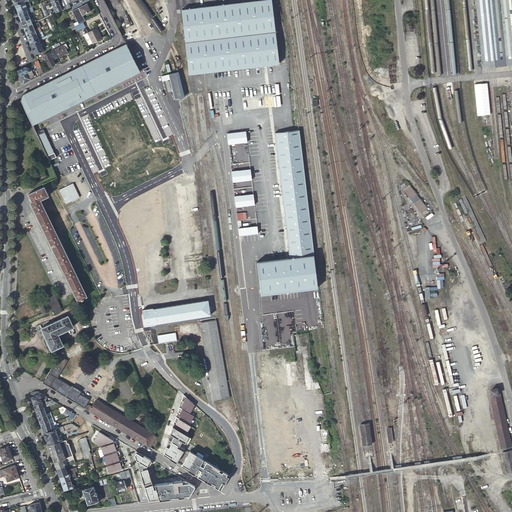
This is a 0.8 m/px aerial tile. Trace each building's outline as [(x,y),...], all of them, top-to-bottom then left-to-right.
[(17,9),(18,12),(29,7),(31,7),(28,0),(27,0),(23,2),(15,5),(17,9)] [(271,0),(260,0),(181,9),(189,75),(279,64),(271,0)] [(511,62),(511,0),(476,0),(483,66),(511,62)] [(82,15),(91,11),(87,3),(88,3),(88,2),(78,7),(82,15)] [(29,7),(18,12),(19,16),(20,17),(30,12),(29,9),(30,9),(29,7)] [(30,12),(20,17),(21,20),(22,21),(32,17),(30,12)] [(32,17),(22,21),(23,25),(24,26),(32,22),(35,21),(34,20),(33,17),(32,17)] [(33,24),(24,28),(26,31),(27,33),(39,28),(41,27),(38,22),(33,24)] [(28,36),(29,38),(41,32),(39,28),(27,33),(28,36)] [(102,39),(99,34),(98,35),(95,29),(88,33),(89,36),(86,38),(90,45),(93,43),(102,39)] [(30,41),(30,42),(43,37),(41,32),(29,38),(30,41)] [(33,49),(35,54),(43,50),(40,41),(48,37),(47,35),(43,37),(30,42),(33,49)] [(126,44),(125,44),(23,94),(21,101),(24,106),(33,127),(141,73),(126,44)] [(63,44),(54,49),(57,57),(67,52),(65,48),(63,44)] [(57,57),(54,49),(43,54),(49,66),(54,64),(52,59),(57,57)] [(28,67),(26,66),(16,70),(18,74),(19,76),(30,71),(31,70),(29,66),(28,67)] [(23,83),(30,79),(30,78),(34,76),(31,70),(30,71),(19,76),(23,83)] [(178,72),(169,74),(175,99),(184,97),(178,72)] [(477,114),(486,113),(483,85),(474,86),(477,114)] [(143,108),(137,96),(131,99),(137,111),(143,108)] [(116,123),(133,115),(126,102),(109,110),(116,123)] [(157,104),(133,115),(116,123),(77,141),(89,164),(169,127),(157,104)] [(318,288),(313,255),(299,130),(294,130),(275,133),(289,258),(256,261),(260,295),(318,288)] [(176,141),(172,133),(167,136),(171,144),(176,141)] [(255,196),(262,195),(256,136),(249,137),(255,196)] [(183,157),(177,143),(165,149),(171,162),(183,157)] [(51,151),(45,153),(57,177),(62,175),(51,151)] [(55,190),(50,180),(43,184),(44,187),(43,187),(46,194),(55,190)] [(60,189),(66,203),(80,197),(74,183),(60,189)] [(421,213),(427,208),(409,184),(402,189),(421,213)] [(46,194),(43,187),(29,194),(32,202),(30,202),(34,211),(53,250),(67,280),(76,299),(92,292),(46,194)] [(142,264),(157,262),(152,212),(137,214),(142,264)] [(46,297),(53,311),(61,307),(55,293),(46,297)] [(213,316),(211,300),(145,311),(148,328),(163,325),(163,324),(213,316)] [(74,326),(69,315),(44,326),(50,338),(46,340),(52,351),(66,344),(61,333),(74,326)] [(229,394),(218,320),(203,322),(214,396),(229,394)] [(269,331),(269,346),(291,346),(291,331),(269,331)] [(488,340),(481,343),(480,339),(472,342),(472,344),(469,345),(478,374),(492,369),(491,366),(495,365),(488,340)] [(84,350),(81,344),(64,352),(67,358),(84,350)] [(272,367),(269,347),(257,349),(260,369),(272,367)] [(45,384),(85,408),(90,399),(80,394),(81,392),(58,378),(68,361),(60,356),(45,384)] [(288,379),(285,362),(279,363),(282,380),(288,379)] [(299,450),(291,385),(262,389),(272,474),(309,469),(307,448),(299,450)] [(492,395),(491,396),(502,449),(511,447),(501,394),(498,395),(497,389),(491,390),(492,395)] [(31,397),(35,410),(44,407),(47,405),(56,402),(52,400),(46,402),(43,403),(42,402),(43,401),(43,400),(45,399),(47,399),(46,396),(40,393),(31,397)] [(176,420),(172,433),(168,447),(167,455),(182,466),(223,489),(232,475),(226,471),(188,448),(191,435),(195,405),(186,399),(176,420)] [(154,437),(155,435),(97,400),(90,411),(148,447),(154,437)] [(237,416),(229,400),(224,403),(231,419),(237,416)] [(35,410),(37,416),(46,413),(48,412),(48,411),(46,411),(44,407),(35,410)] [(37,416),(39,421),(48,418),(46,413),(37,416)] [(41,426),(43,432),(52,430),(50,426),(54,424),(56,424),(55,421),(54,421),(50,423),(41,426)] [(371,444),(368,421),(360,422),(363,445),(371,444)] [(78,427),(71,423),(55,428),(52,430),(43,432),(48,445),(59,441),(64,440),(63,438),(61,438),(60,435),(59,435),(57,435),(57,432),(66,429),(67,432),(78,428),(78,427)] [(328,428),(320,429),(322,443),(327,442),(327,436),(329,436),(328,428)] [(68,433),(67,432),(66,429),(57,432),(57,435),(59,435),(60,435),(61,438),(63,438),(62,435),(68,433)] [(123,471),(124,471),(116,441),(100,432),(93,441),(101,446),(108,476),(123,471)] [(89,450),(90,450),(86,437),(79,439),(83,452),(82,452),(85,459),(91,457),(89,450)] [(75,462),(67,438),(64,440),(59,441),(65,458),(68,465),(75,462)] [(65,458),(59,441),(48,445),(53,462),(65,458)] [(329,442),(319,443),(321,454),(330,452),(329,442)] [(10,452),(8,446),(0,448),(0,453),(1,455),(10,452)] [(511,454),(511,450),(503,452),(508,474),(511,472),(511,454)] [(10,452),(1,455),(3,461),(12,458),(10,452)] [(153,461),(137,452),(135,455),(150,502),(193,496),(198,488),(187,482),(180,482),(179,479),(157,483),(151,468),(153,461)] [(67,465),(68,465),(65,458),(53,462),(56,468),(67,465)] [(0,476),(5,475),(17,471),(15,465),(0,470),(0,476)] [(56,468),(59,476),(69,473),(74,471),(77,470),(76,467),(68,469),(67,465),(56,468)] [(7,481),(19,477),(17,471),(5,475),(7,481)] [(59,476),(61,483),(70,480),(70,479),(73,478),(76,477),(74,471),(69,473),(59,476)] [(63,490),(74,487),(73,484),(72,484),(72,483),(71,483),(71,481),(70,480),(61,483),(63,490)] [(118,491),(127,488),(124,480),(115,483),(118,491)] [(511,491),(511,482),(501,484),(501,493),(511,491)] [(99,500),(103,498),(101,493),(97,494),(96,489),(95,489),(93,485),(82,489),(87,505),(99,501),(99,500)] [(29,505),(31,511),(41,509),(39,502),(29,505)]
